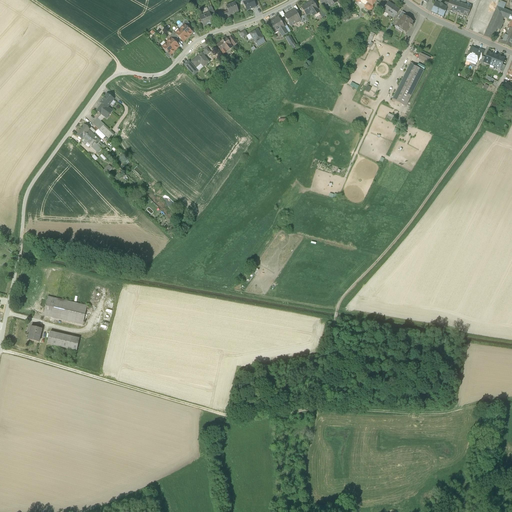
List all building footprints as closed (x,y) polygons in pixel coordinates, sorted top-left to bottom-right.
[(246,0),(244,0),(242,1),(247,11),(252,9),(256,8),(252,0),(251,0),(247,2),(246,0)] [(372,6),(376,0),(354,0),(355,0),(358,2),(360,2),(365,6),(365,8),(368,11),(371,10),(372,8),(372,6)] [(467,18),(471,7),(465,5),(454,2),(449,0),(448,4),(447,8),(447,9),(447,11),(467,18)] [(485,0),(479,15),(485,17),(492,0),(485,0)] [(305,15),(306,17),(312,13),(314,17),(320,13),(317,10),(312,1),(301,8),(305,15)] [(511,49),(511,47),(511,13),(503,9),(505,4),(499,1),(483,37),(492,41),(497,29),(500,31),(504,22),(501,20),(502,17),(511,21),(502,41),(500,40),(498,43),(511,49)] [(228,11),(225,13),(227,18),(230,17),(230,15),(238,12),(235,3),(226,7),(228,11)] [(388,15),(394,19),(400,10),(388,3),(386,7),(383,10),(383,11),(388,14),(388,15)] [(447,9),(447,8),(448,4),(445,3),(443,7),(441,6),(435,3),(431,14),(443,19),(447,11),(447,9)] [(294,11),(284,17),(288,22),(291,26),(300,21),(300,20),(299,19),(294,11)] [(209,13),(200,17),(203,27),(213,23),(210,16),(209,13)] [(412,23),(404,17),(403,17),(402,19),(401,19),(400,20),(396,26),(404,31),(405,30),(407,31),(410,28),(411,28),(412,26),(412,25),(411,24),(412,23)] [(278,18),(266,25),(272,34),(279,30),(283,37),(288,34),(284,28),(280,21),(278,18)] [(187,29),(184,25),(184,26),(180,30),(188,38),(192,33),(187,29)] [(264,39),(258,29),(250,34),(256,43),(258,47),(265,42),(263,39),(264,39)] [(188,38),(180,30),(176,34),(175,34),(179,38),(183,42),(188,38)] [(375,35),(371,33),(365,46),(371,49),(373,44),(371,43),(375,35)] [(232,37),(229,40),(233,46),(237,43),(232,37)] [(174,42),(171,39),(166,43),(175,51),(179,47),(176,44),(176,43),(175,42),(174,42)] [(226,39),(217,46),(223,54),(232,48),(229,44),(229,43),(226,39)] [(175,51),(166,43),(162,48),(165,51),(165,52),(166,53),(167,53),(170,56),(170,55),(175,51)] [(479,58),(482,50),(478,49),(477,51),(474,50),(474,49),(471,48),(467,57),(468,57),(466,61),(476,65),(479,58)] [(207,54),(205,51),(190,64),(198,73),(209,63),(204,57),(207,54)] [(427,64),(430,58),(420,53),(417,59),(427,64)] [(489,65),(493,55),(493,54),(490,53),(490,54),(487,53),(485,58),(483,63),(489,65)] [(495,67),(499,57),(493,55),(489,65),(495,67)] [(502,65),(504,59),(502,58),(499,57),(495,67),(500,70),(502,65)] [(198,73),(190,64),(189,62),(185,66),(194,76),(198,73)] [(406,107),(424,72),(410,64),(392,100),(406,107)] [(107,108),(108,108),(110,105),(113,100),(114,100),(107,94),(100,103),(102,104),(97,111),(101,115),(102,115),(107,108)] [(112,111),(108,108),(107,108),(102,115),(104,117),(107,119),(112,111)] [(393,123),(396,118),(388,114),(386,120),(393,123)] [(100,121),(98,119),(93,124),(110,140),(115,135),(100,121)] [(415,122),(408,120),(405,126),(412,129),(415,122)] [(90,129),(85,125),(80,130),(87,135),(93,141),(96,137),(93,134),(90,131),(89,131),(90,129)] [(87,135),(80,130),(76,136),(82,140),(83,138),(91,146),(94,143),(93,141),(87,135)] [(103,144),(96,137),(93,141),(94,143),(97,145),(100,148),(103,144)] [(102,150),(100,148),(97,145),(94,143),(91,146),(98,153),(102,150)] [(87,306),(48,297),(43,316),(83,325),(87,306)] [(28,340),(39,342),(42,329),(31,327),(28,340)] [(79,339),(50,332),(47,344),(77,351),(79,339)]
